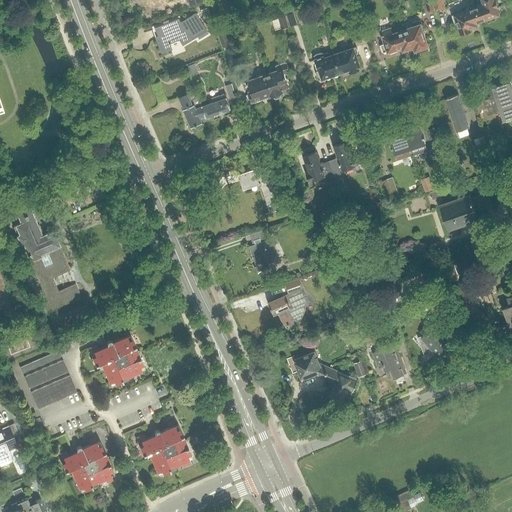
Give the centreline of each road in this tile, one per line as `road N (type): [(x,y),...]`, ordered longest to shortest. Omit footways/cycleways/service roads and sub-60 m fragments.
road 1 (residential): [(145,175),(511,50)]
road 2 (secondary): [(269,467),(145,175)]
road 3 (unclassified): [(269,467),(511,363)]
road 4 (secondary): [(145,175),(73,0)]
